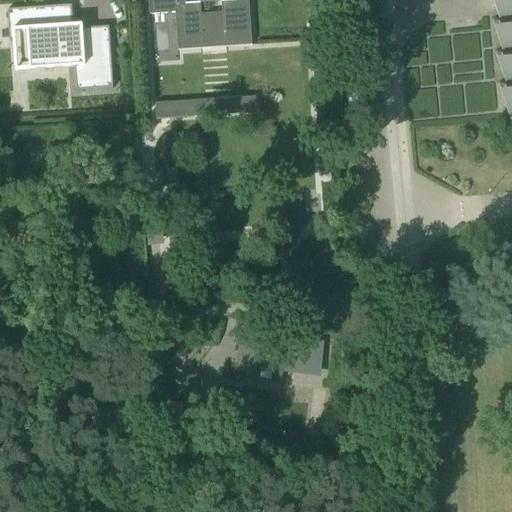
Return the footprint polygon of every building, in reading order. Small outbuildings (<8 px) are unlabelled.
[(147,0),(149,15),(175,14),(176,31),(199,30),(200,45),(226,43),(225,28),(250,27),(248,0),(147,0)] [(511,0),(489,0),(497,83),(510,121),(511,120),(511,0)] [(56,7),(7,10),(9,41),(27,40),(29,70),(77,67),(79,93),(113,91),(108,27),(82,29),(82,25),(72,26),(71,17),(56,18),(56,9),(56,7)] [(254,98),(231,99),(232,115),(256,114),(254,98)] [(193,118),(192,102),(155,104),(156,120),(193,118)] [(242,334),(239,363),(281,369),(318,374),(322,345),(303,342),(304,336),(286,334),(285,340),(242,334)] [(189,449),(192,483),(228,480),(225,446),(189,449)]
